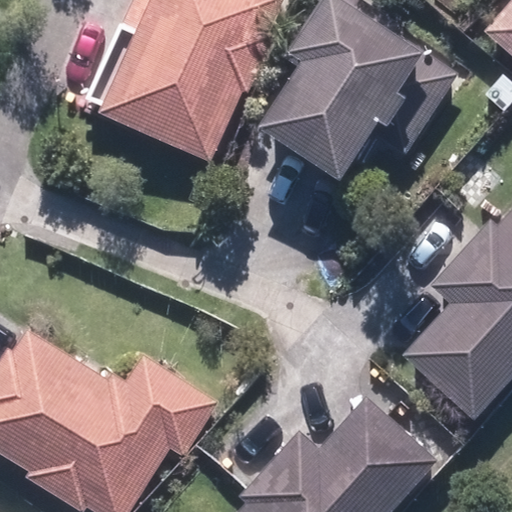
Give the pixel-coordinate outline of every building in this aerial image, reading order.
[(104,113),(215,160),(244,91),(250,94),(275,39),(264,34),(279,0),(136,0),(124,27),(138,33),(104,113)] [(262,121),(342,174),(368,135),(403,157),(458,76),(390,30),(394,24),(357,0),(323,0),(291,48),(306,57),(262,121)] [(511,4),(485,36),(511,59),(511,4)] [(481,95),(502,114),(511,101),(511,84),(499,74),(481,95)] [(404,358),(472,419),(511,373),(511,207),(494,227),(487,221),(429,287),(450,307),(404,358)] [(85,507),(93,511),(125,511),(166,447),(180,454),(213,400),(140,355),(122,384),(108,376),(106,379),(24,327),(11,351),(6,348),(0,357),(0,452),(30,471),(26,477),(82,511),(85,507)] [(388,511),(433,462),(365,401),(319,452),(298,433),(239,498),(246,504),(238,511),(388,511)]
